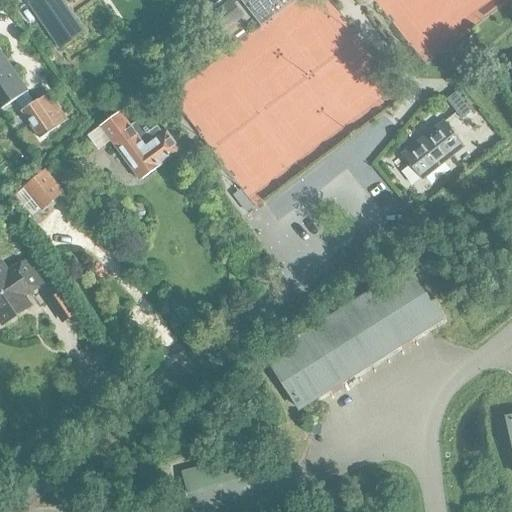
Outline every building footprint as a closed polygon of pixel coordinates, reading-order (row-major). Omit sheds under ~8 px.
[(230,0),(227,0),(203,19),(204,20),(215,36),(244,16),(230,0)] [(234,0),(257,29),(275,16),(269,9),(280,0),(234,0)] [(0,110),(15,101),(22,111),(21,111),(40,139),(57,128),(67,121),(49,93),(38,100),(33,103),(27,93),(28,92),(0,51),(0,110)] [(456,92),(446,99),(462,119),(471,112),(456,92)] [(123,110),(100,127),(109,138),(111,141),(136,175),(140,181),(181,151),(164,128),(161,131),(157,126),(150,132),(147,127),(144,129),(138,121),(133,125),(123,110)] [(444,122),(403,155),(422,179),(463,147),(444,122)] [(62,193),(48,175),(45,171),(15,195),(33,217),(42,209),(62,193)] [(245,210),(253,204),(241,189),(233,195),(245,210)] [(30,292),(42,284),(27,260),(14,269),(13,273),(9,275),(1,263),(0,263),(0,319),(3,324),(7,322),(10,322),(15,319),(15,316),(30,306),(22,294),(26,291),(30,292)] [(299,409),(427,328),(441,319),(409,268),(267,358),(299,409)] [(187,493),(246,477),(241,457),(181,473),(187,493)]
